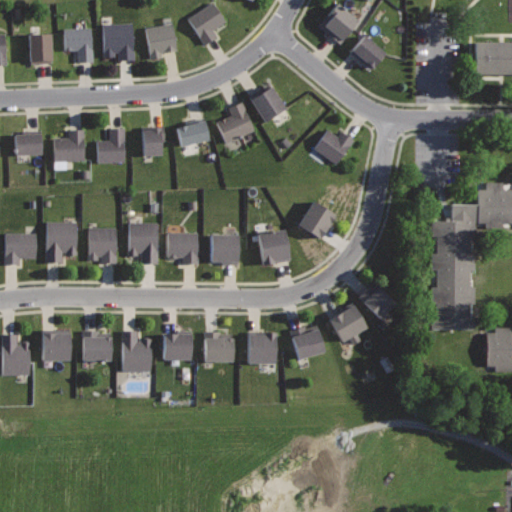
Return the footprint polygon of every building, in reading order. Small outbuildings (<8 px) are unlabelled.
[(212,1),(186,18),(203,44),(216,36),(211,28),(224,20),(212,1)] [(338,3),(318,27),(338,44),(359,20),(338,3)] [(132,22),(101,23),(103,56),(114,56),(114,52),(117,52),(117,59),(133,58),(132,22)] [(172,22),(144,26),(149,58),(161,56),(160,52),(177,50),(172,22)] [(90,26),(62,28),(63,50),(76,50),(77,61),(92,61),(90,26)] [(50,33),(27,33),(29,63),(51,63),(50,33)] [(363,34),(349,51),(371,70),(385,53),(363,34)] [(511,44),(469,44),(469,75),(511,75),(511,44)] [(267,81),(247,95),(264,120),(284,106),(267,81)] [(241,100),(254,130),(225,142),(215,120),(230,114),(227,106),(241,100)] [(202,116),(174,123),(179,145),(208,138),(202,116)] [(141,125),(142,154),(160,153),(160,139),(163,139),(162,124),(141,125)] [(123,126),(108,127),(108,139),(96,139),(97,162),(125,161),(123,126)] [(83,128),(84,159),(53,160),(53,136),(68,136),(68,128),(83,128)] [(326,128),(312,147),(335,163),(352,139),(340,130),(336,136),(326,128)] [(39,129),(13,130),(14,154),(41,153),(39,129)] [(511,183),(476,183),(476,204),(447,205),(447,220),(424,221),(425,334),(477,333),(476,230),(511,229),(511,183)] [(313,199),(297,224),(319,238),(335,214),(313,199)] [(76,220),(45,220),(45,261),(61,261),(61,251),(65,251),(65,253),(76,253),(76,220)] [(156,222),(128,222),(128,255),(135,255),(135,252),(140,252),(140,262),(156,262),(156,222)] [(115,226),(87,226),(87,259),(97,259),(97,255),(100,255),(100,262),(115,262),(115,226)] [(284,228),(256,233),(262,264),(290,259),(284,228)] [(196,231),(167,231),(167,257),(176,257),(176,255),(183,255),(183,262),(196,262),(196,231)] [(4,232),(35,232),(34,257),(18,257),(18,263),(3,262),(4,232)] [(237,234),(210,233),(209,261),(221,261),(221,264),(237,264),(237,234)] [(374,283),(370,287),(369,285),(357,296),(378,318),(394,302),(374,283)] [(351,301),(337,309),(339,311),(328,318),(341,341),(366,326),(351,301)] [(304,325),(289,329),(297,358),(324,350),(316,324),(304,327),(304,325)] [(69,328),(42,328),(42,358),(69,358),(69,328)] [(98,329),(81,329),(81,358),(109,359),(109,332),(98,332),(98,329)] [(136,329),(121,329),(121,370),(150,370),(150,337),(136,337),(136,329)] [(190,330),(163,330),(163,358),(190,358),(190,330)] [(219,330),(203,330),(203,360),(231,359),(231,333),(219,333),(219,330)] [(274,330),(247,330),(247,362),(274,362),(274,330)] [(511,330),(481,330),(481,367),(511,367),(511,330)] [(16,333),(1,333),(1,375),(28,375),(28,341),(16,341),(16,333)]
